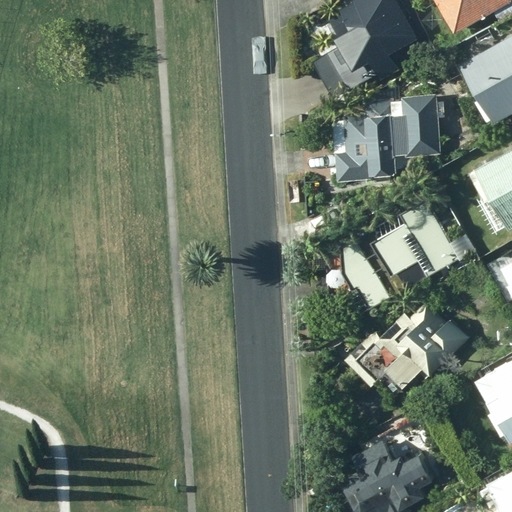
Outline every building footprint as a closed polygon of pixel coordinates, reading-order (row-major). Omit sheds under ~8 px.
[(412,36),(392,0),(348,0),(349,0),(336,7),(343,20),(331,40),(317,47),(343,98),(417,59),(406,39),(412,36)] [(507,0),(431,0),(449,30),(507,0)] [(511,29),(453,60),(489,120),(506,111),(511,118),(511,117),(511,29)] [(438,153),(434,93),(397,95),(398,97),(363,98),(363,112),(341,112),(342,150),(332,150),(332,178),(392,177),(392,166),(410,166),(409,153),(438,153)] [(511,221),(511,149),(464,176),(477,200),(487,195),(504,226),(511,221)] [(327,326),(456,258),(422,194),(321,246),(327,326)] [(511,255),(495,265),(511,298),(511,255)] [(425,374),(467,337),(447,314),(442,320),(422,298),(405,315),(407,317),(388,335),(392,340),(386,346),(376,336),(354,357),(374,378),(386,389),(394,381),(397,385),(418,366),(425,374)] [(511,356),(470,378),(504,443),(511,438),(511,356)] [(426,479),(413,452),(398,460),(395,453),(385,458),(376,439),(343,456),(352,472),(325,486),(336,508),(328,511),(394,511),(393,509),(419,495),(414,485),(426,479)] [(511,511),(511,465),(482,482),(498,511),(511,511)]
